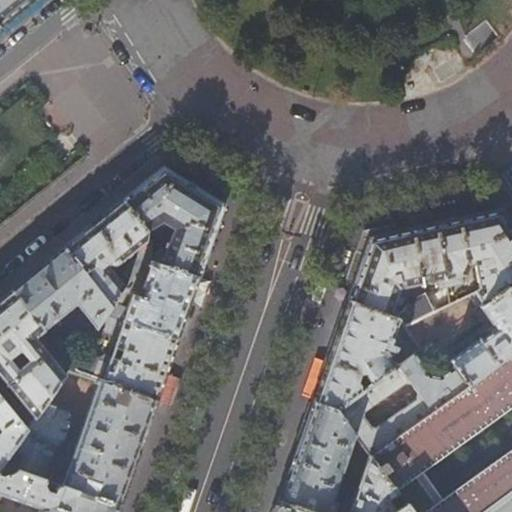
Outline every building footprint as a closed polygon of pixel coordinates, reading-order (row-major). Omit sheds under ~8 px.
[(0,0),(0,27),(33,0),(0,0)] [(143,184),(122,201),(146,230),(161,222),(174,229),(166,252),(160,250),(157,252),(153,263),(197,277),(209,243),(222,205),(192,187),(163,168),(143,184)] [(146,230),(122,201),(93,225),(64,248),(111,307),(114,303),(118,297),(124,289),(125,288),(108,266),(109,264),(110,265),(111,265),(113,266),(114,265),(115,265),(116,265),(135,249),(143,260),(144,260),(146,230)] [(457,219),(453,203),(406,213),(410,229),(457,219)] [(393,233),(369,239),(359,268),(347,301),(396,317),(397,318),(398,321),(412,340),(419,349),(478,307),(479,307),(511,283),(511,231),(498,210),(472,216),(457,219),(410,229),(393,233)] [(39,268),(11,291),(43,330),(75,304),(96,329),(106,315),(111,307),(64,248),(39,268)] [(153,263),(144,260),(143,260),(135,272),(132,277),(129,281),(143,285),(143,287),(146,290),(146,291),(145,291),(144,293),(144,295),(144,296),(144,297),(133,293),(127,308),(114,303),(111,307),(106,315),(176,339),(182,322),(188,304),(197,278),(197,277),(153,263)] [(132,277),(135,272),(130,269),(127,274),(132,277)] [(201,308),(210,283),(197,278),(188,304),(201,308)] [(428,377),(412,354),(405,360),(395,367),(334,410),(354,436),(368,455),(511,352),(511,283),(479,307),(478,307),(486,318),(493,329),(449,361),(445,364),(444,367),(446,370),(449,371),(439,378),(428,377)] [(129,293),(124,289),(118,297),(124,301),(129,293)] [(43,330),(11,291),(0,300),(0,395),(27,428),(45,403),(64,375),(35,338),(43,331),(43,330)] [(396,317),(347,301),(330,351),(313,402),(334,410),(395,367),(387,354),(388,351),(393,353),(395,348),(389,346),(398,321),(397,318),(396,317)] [(176,339),(106,315),(96,329),(117,336),(114,346),(126,350),(125,350),(124,351),(123,351),(122,352),(121,353),(121,354),(121,355),(121,356),(121,358),(121,359),(120,360),(109,356),(109,357),(104,355),(99,358),(81,351),(68,371),(98,381),(154,401),(155,400),(164,374),(169,360),(176,339)] [(412,354),(419,349),(412,340),(399,350),(405,360),(412,354)] [(511,352),(368,455),(397,493),(405,504),(410,511),(481,511),(511,489),(511,352)] [(167,404),(176,378),(164,374),(155,400),(167,404)] [(135,457),(154,401),(98,381),(62,485),(118,505),(135,457)] [(0,465),(1,464),(27,428),(0,395),(0,465)] [(334,410),(313,402),(294,455),(278,501),(310,511),(332,511),(336,503),(331,501),(354,436),(334,410)] [(67,411),(45,403),(27,428),(1,464),(5,466),(18,470),(43,479),(54,447),(60,445),(70,416),(67,411)] [(389,498),(397,493),(368,455),(348,511),(393,511),(394,511),(389,504),(389,498)] [(2,475),(5,466),(1,464),(0,465),(0,494),(43,510),(42,511),(115,511),(118,505),(62,485),(43,479),(18,470),(4,476),(2,475)] [(511,511),(511,489),(481,511),(511,511)] [(394,511),(393,511),(310,511),(278,501),(274,511),(410,511),(405,504),(394,511)]
